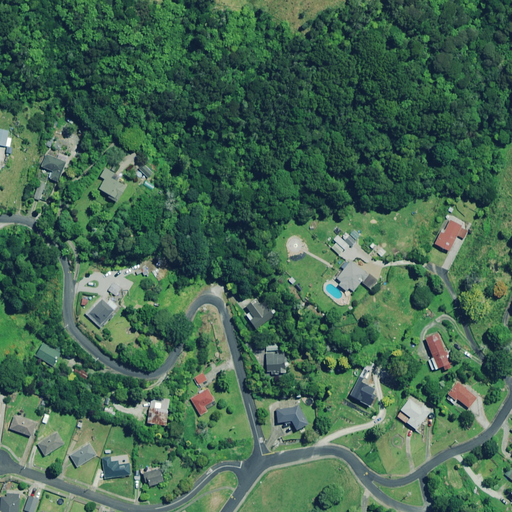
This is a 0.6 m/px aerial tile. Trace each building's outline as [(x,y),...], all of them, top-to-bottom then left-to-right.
[(9,131),(0,129),(0,145),(6,147),(9,131)] [(79,147),(71,144),(67,153),(75,156),(79,147)] [(66,163),(46,154),(41,167),(53,172),(50,179),(58,182),(66,163)] [(153,173),(143,163),(138,169),(148,178),(153,173)] [(120,177),(105,168),(100,177),(105,180),(99,189),(109,195),(108,198),(116,203),(126,186),(118,181),(120,177)] [(45,184),(39,182),(33,197),(40,199),(45,184)] [(461,226),(450,221),(443,234),(440,232),(434,244),(449,251),(456,236),(462,239),(466,231),(460,228),(461,226)] [(348,246),(337,236),(333,240),(336,243),(331,248),(338,255),(348,246)] [(355,243),(349,236),(344,240),(350,247),(355,243)] [(152,266),(148,259),(144,262),(148,268),(152,266)] [(375,281),(368,275),(350,261),(348,259),(341,268),(343,270),(337,279),(341,282),(338,285),(345,291),(347,288),(352,292),(360,283),(368,289),(375,281)] [(292,278),(289,282),(294,286),(297,282),(292,278)] [(121,289),(113,283),(108,291),(116,296),(121,289)] [(107,303),(102,299),(94,307),(93,306),(85,314),(99,327),(118,307),(110,300),(107,303)] [(263,311),(256,300),(246,307),(250,312),(246,315),(255,329),(274,316),(269,308),(263,311)] [(445,356),(437,334),(425,338),(433,358),(427,360),(431,371),(443,367),(444,370),(450,368),(446,356),(445,356)] [(60,354),(43,344),(36,356),(54,366),(60,354)] [(283,374),(284,355),(266,354),(266,373),(283,374)] [(364,384),(372,368),(366,365),(358,381),(350,396),(367,405),(375,390),(364,384)] [(89,375),(77,367),(73,373),(86,381),(89,375)] [(208,379),(203,372),(193,379),(198,386),(208,379)] [(477,399),(457,383),(447,395),(449,396),(447,399),(453,405),(457,400),(468,409),(477,399)] [(215,400),(209,389),(190,399),(200,416),(208,411),(205,406),(215,400)] [(421,409),(408,400),(396,417),(415,430),(429,411),(422,406),(421,409)] [(161,403),(150,402),(147,423),(166,426),(168,411),(160,409),(161,403)] [(235,408),(231,405),(227,410),(232,413),(235,408)] [(308,425),(300,406),(276,409),(278,423),(284,422),(285,424),(292,421),(296,430),(308,425)] [(36,423),(14,415),(9,429),(31,437),(36,423)] [(64,444),(57,432),(37,444),(44,456),(64,444)] [(96,456),(89,444),(70,456),(77,468),(96,456)] [(164,482),(160,469),(143,475),(147,488),(164,482)] [(17,511),(19,495),(7,494),(7,497),(1,497),(0,507),(0,511),(17,511)] [(34,511),(39,500),(29,496),(24,510),(28,511),(34,511)]
